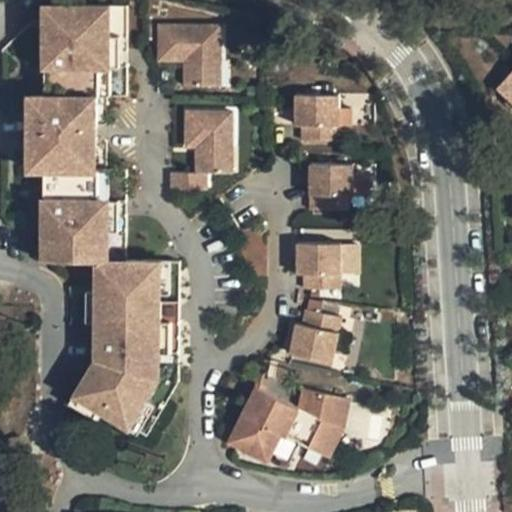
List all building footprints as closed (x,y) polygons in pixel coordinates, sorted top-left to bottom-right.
[(128,57),(128,53),(128,7),(50,8),(50,25),(46,25),(46,39),(48,39),(48,76),(48,98),(32,98),(32,114),(33,132),(33,151),(33,169),(46,169),(46,186),(46,195),(46,219),(128,219),(127,204),(127,169),(106,170),(105,141),(106,133),(105,125),(105,98),(128,98),(128,65),(128,57)] [(223,26),(164,27),(164,66),(188,64),(188,91),(225,90),(223,26)] [(511,61),(488,89),(511,107),(511,61)] [(339,128),(339,109),(339,95),(298,96),(297,127),(304,128),(303,143),(339,143),(339,128)] [(171,172),(171,190),(208,190),(207,174),(234,174),(235,110),(186,111),(186,146),(198,146),(198,173),(171,172)] [(308,205),(344,203),(344,195),(350,195),(350,165),(307,163),(308,205)] [(511,223),(511,175),(510,175),(511,189),(503,189),(505,224),(511,223)] [(128,219),(46,219),(47,259),(99,260),(99,324),(98,334),(99,360),(78,398),(146,431),(177,377),(177,324),(177,305),(177,260),(126,258),(128,219)] [(342,277),(342,258),(343,243),(300,243),(299,274),(307,275),(306,290),(341,290),(342,277)] [(354,258),(342,258),(342,277),(355,276),(354,258)] [(335,347),(337,331),(339,317),(305,310),(304,327),(295,324),(291,355),(332,362),(335,347)] [(350,334),(337,331),(335,347),(347,349),(350,334)] [(229,441),(229,445),(269,462),(271,456),(289,465),(299,449),(328,460),(344,425),(349,404),(302,394),(298,411),(256,391),(229,441)] [(9,451),(9,457),(24,454),(21,437),(3,440),(7,445),(9,451)] [(0,469),(1,469),(6,464),(9,457),(9,451),(7,445),(3,440),(0,438),(0,469)]
